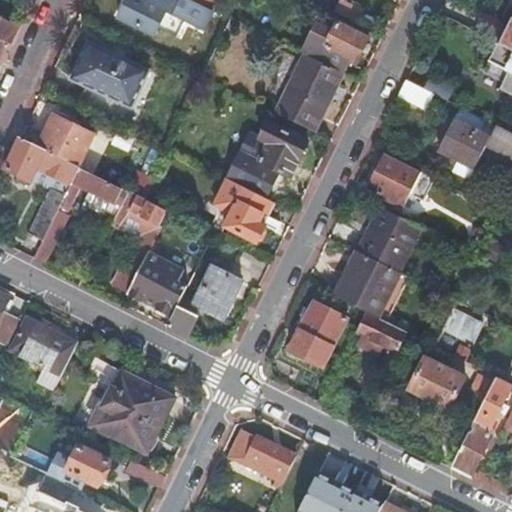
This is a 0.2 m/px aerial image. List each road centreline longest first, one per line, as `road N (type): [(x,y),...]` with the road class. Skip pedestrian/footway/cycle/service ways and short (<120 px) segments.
road 1 (residential): [(234,381),(421,0)]
road 2 (residential): [(495,511),(234,381)]
road 3 (residential): [(234,381),(0,265)]
road 4 (residential): [(234,381),(166,511)]
road 5 (residential): [(60,0),(0,128)]
